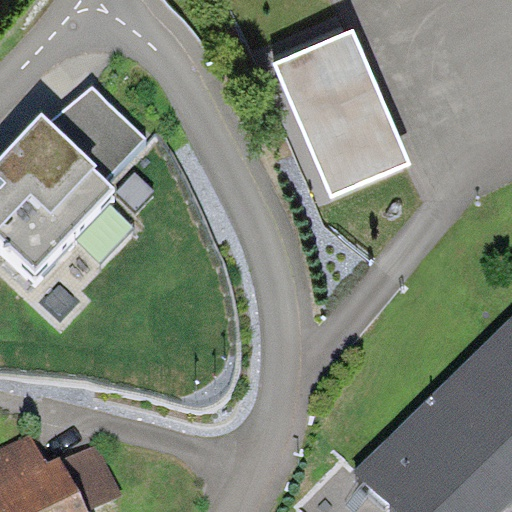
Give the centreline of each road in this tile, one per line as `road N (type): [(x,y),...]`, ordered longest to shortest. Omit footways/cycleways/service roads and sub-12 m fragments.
road 1 (residential): [(233,511),(272,415),(282,315),(194,96),(154,47),(95,0)]
road 2 (residential): [(0,88),(86,0)]
